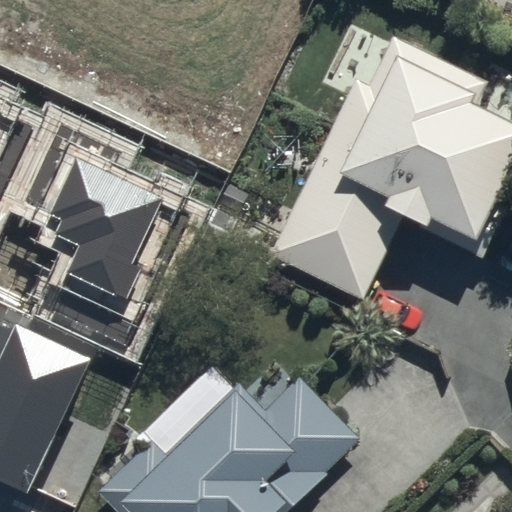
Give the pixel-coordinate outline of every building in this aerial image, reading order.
[(356,91),(269,262),(363,309),(401,233),(480,273),(511,209),(511,137),(476,119),(489,93),(395,46),(369,98),(356,91)] [(0,192),(31,126),(0,111),(0,192)] [(126,149),(60,118),(21,199),(61,218),(51,238),(78,251),(48,314),(131,353),(199,211),(116,171),(126,149)] [(91,359),(0,316),(0,481),(27,494),(91,359)] [(304,511),(360,447),(301,382),(263,417),(241,393),(164,463),(152,450),(98,499),(111,511),(304,511)]
